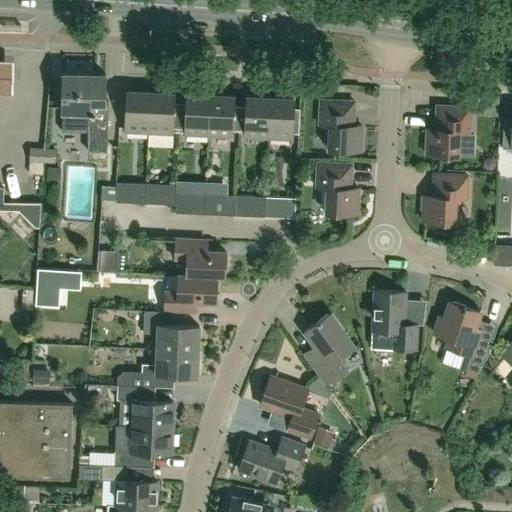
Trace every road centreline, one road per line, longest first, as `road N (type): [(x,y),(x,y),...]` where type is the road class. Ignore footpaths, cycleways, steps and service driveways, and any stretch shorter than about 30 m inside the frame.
road 1 (tertiary): [(398,24),(87,0)]
road 2 (residential): [(193,511),(242,346),(262,309),(303,268)]
road 3 (residential): [(383,248),(398,24)]
road 4 (residential): [(303,268),(285,240),(265,230),(103,220)]
road 5 (residential): [(511,285),(461,262),(383,248)]
